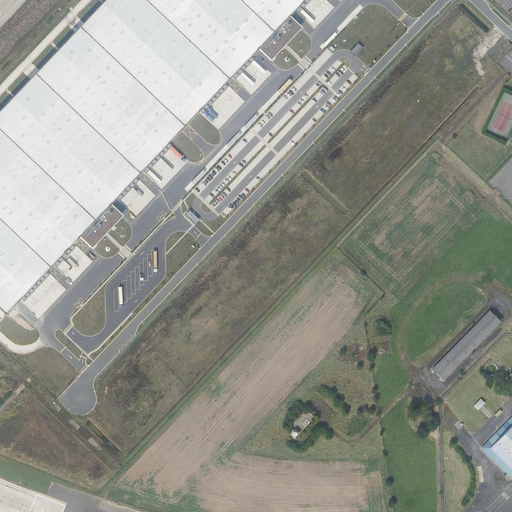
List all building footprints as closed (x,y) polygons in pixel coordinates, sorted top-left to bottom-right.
[(107,0),(0,111),(0,311),(5,317),(307,0),(107,0)] [(511,52),(511,46),(509,44),(502,51),(508,56),(511,52)] [(187,209),(183,213),(192,222),(196,218),(187,209)] [(491,312),(433,369),(445,380),(503,323),(491,312)] [(481,399),(474,407),(478,411),(486,403),(481,399)] [(295,430),(291,434),(298,440),(302,436),(302,432),(316,419),(308,411),(295,423),(295,430)] [(511,418),(481,449),(511,479),(511,418)]
